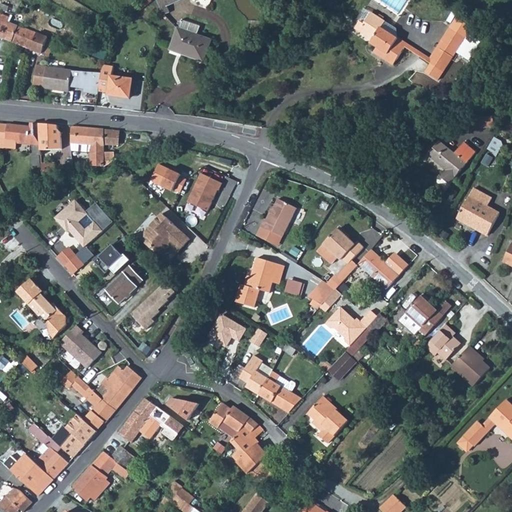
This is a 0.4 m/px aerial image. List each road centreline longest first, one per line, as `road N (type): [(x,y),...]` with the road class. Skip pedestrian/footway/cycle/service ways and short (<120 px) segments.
road 1 (tertiary): [(511,318),(365,198),(264,153)]
road 2 (tertiary): [(264,153),(170,125),(0,111)]
road 3 (unclassified): [(158,366),(225,392),(300,465),(367,510)]
road 4 (residential): [(158,366),(264,153)]
road 5 (residential): [(152,374),(9,221)]
road 6 (track): [(511,367),(369,511)]
road 7 (unknown): [(256,150),(266,126),(293,101),(357,93),(422,58)]
road 8 (residential): [(37,511),(152,374)]
